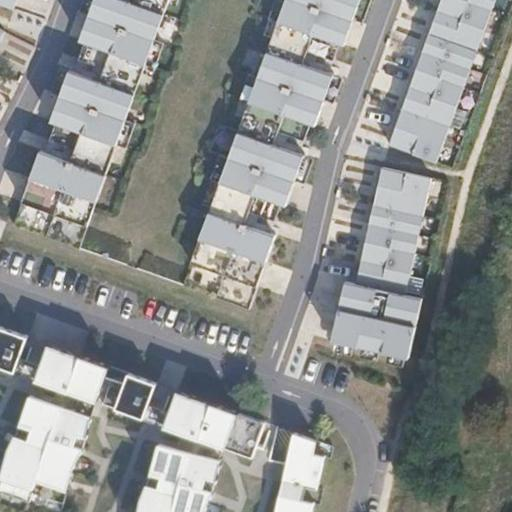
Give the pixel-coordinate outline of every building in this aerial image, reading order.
[(0,0),(0,3),(17,10),(20,0),(0,0)] [(171,0),(135,0),(135,2),(130,0),(98,0),(84,41),(89,42),(83,60),(110,70),(106,82),(74,70),(55,122),(60,124),(53,141),(81,151),(77,162),(44,151),(41,158),(17,225),(81,249),(171,0)] [(365,0),(292,0),(288,12),(188,287),(252,310),(280,235),(247,224),(251,212),(279,222),(285,205),(290,207),(309,155),(276,143),(281,131),(309,141),(315,124),(320,126),(338,75),(306,63),(310,51),(338,61),(344,44),(349,46),(365,0)] [(444,0),(441,11),(467,21),(473,4),(495,12),(499,0),(444,0)] [(441,11),(432,34),(481,51),(495,12),(473,4),(467,21),(441,11)] [(0,47),(8,31),(0,26),(0,47)] [(481,51),(432,34),(426,52),(474,70),(481,51)] [(426,52),(413,87),(439,97),(445,80),(467,88),(474,70),(426,52)] [(413,87),(405,109),(453,127),(467,88),(445,80),(439,97),(413,87)] [(405,109),(392,145),(440,163),(453,127),(405,109)] [(435,179),(385,168),(376,205),(427,217),(435,179)] [(427,217),(376,205),(372,224),(422,235),(427,217)] [(418,254),(422,235),(372,224),(363,260),(391,266),(395,249),(418,254)] [(408,295),(418,254),(395,249),(391,266),(363,260),(357,283),(408,295)] [(408,295),(357,283),(347,281),(334,339),(346,344),(411,358),(425,299),(408,295)] [(0,366),(17,372),(29,336),(1,326),(0,330),(0,366)] [(146,419),(159,383),(131,373),(127,383),(109,376),(113,366),(83,356),(79,366),(46,358),(38,380),(63,389),(67,377),(74,380),(69,394),(81,398),(82,396),(146,419)] [(195,396),(180,391),(167,426),(185,433),(183,439),(195,443),(197,437),(255,458),(268,422),(195,396)] [(54,402),(32,396),(27,410),(37,413),(34,424),(24,421),(12,446),(0,489),(32,501),(36,492),(68,502),(77,469),(87,448),(94,416),(63,406),(64,402),(55,399),(54,402)] [(37,413),(27,410),(24,421),(34,424),(37,413)] [(319,441),(296,432),(278,511),(314,511),(317,502),(306,499),(309,487),(320,489),(320,488),(327,456),(327,455),(317,452),(319,441)] [(216,491),(225,460),(192,451),(191,453),(184,451),(184,449),(161,443),(157,460),(166,463),(164,474),(154,471),(144,497),(140,511),(208,511),(214,498),(216,491)] [(166,463),(157,460),(154,471),(164,474),(166,463)]
